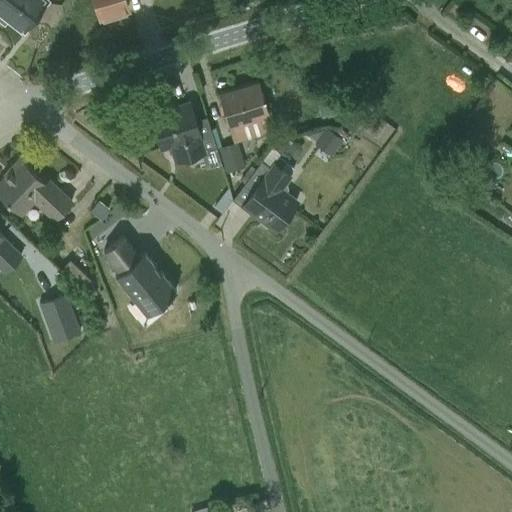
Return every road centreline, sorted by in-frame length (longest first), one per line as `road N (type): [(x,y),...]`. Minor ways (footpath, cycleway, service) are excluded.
road 1 (unclassified): [(215,245),(511,465)]
road 2 (tertiary): [(346,0),(16,100)]
road 3 (unclassified): [(278,511),(215,245)]
road 4 (unclassified): [(16,100),(215,245)]
